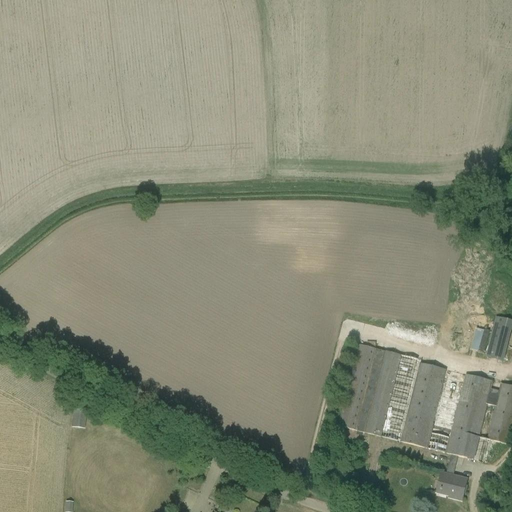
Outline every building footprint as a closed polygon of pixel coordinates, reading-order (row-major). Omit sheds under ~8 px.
[(511,319),(495,316),(487,357),(505,361),(511,328),(511,319)] [(481,344),(474,343),(473,352),(485,354),(485,348),(488,348),(489,339),(482,338),(481,344)] [(382,438),(401,360),(402,356),(353,344),(348,364),(354,366),(338,427),(382,438)] [(420,364),(401,360),(382,438),(401,442),(420,364)] [(480,439),(494,383),(466,375),(447,371),(420,364),(401,442),(428,449),(446,454),(451,455),(447,475),(438,473),(436,481),(440,482),(437,494),(463,501),(468,480),(454,477),(459,457),(489,465),(494,443),(480,439)] [(511,387),(501,384),(489,434),(487,440),(509,447),(511,435),(511,387)] [(85,430),(87,412),(73,410),(72,428),(85,430)]
